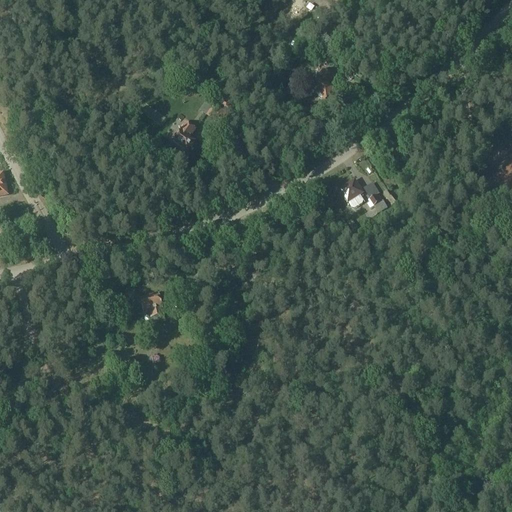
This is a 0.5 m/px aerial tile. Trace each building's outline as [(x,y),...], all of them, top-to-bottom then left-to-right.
[(323,71),(310,90),(327,101),(333,91),(328,87),(334,79),(323,71)] [(214,105),(206,115),(211,118),(218,108),(214,105)] [(195,144),(190,140),(195,132),(185,125),(172,143),(188,154),(195,144)] [(355,181),(339,191),(347,205),(348,204),(351,209),(354,210),(363,205),(363,202),(360,197),(364,195),(355,181)] [(378,196),(376,197),(370,200),(374,208),(380,204),(379,203),(381,202),(378,196)] [(151,319),(164,316),(159,295),(140,300),(144,315),(150,313),(151,319)]
